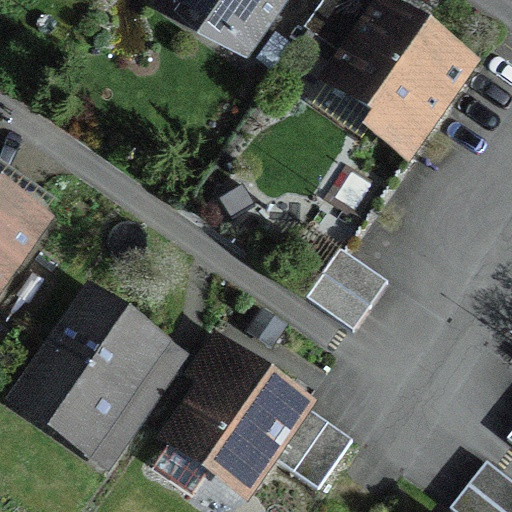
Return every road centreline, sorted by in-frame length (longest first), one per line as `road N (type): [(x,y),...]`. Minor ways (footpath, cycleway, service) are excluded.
road 1 (residential): [(0,107),(419,392)]
road 2 (residential): [(511,249),(419,392)]
